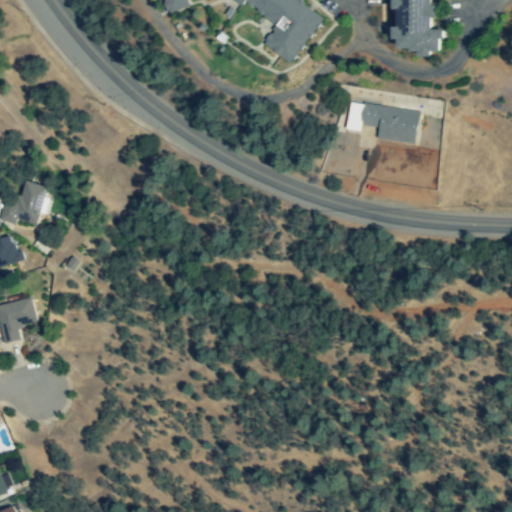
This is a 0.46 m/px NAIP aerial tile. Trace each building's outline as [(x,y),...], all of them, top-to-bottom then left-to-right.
[(199,0),(230,0),(232,4),(249,6),(273,31),(261,42),(283,65),(321,27),(295,0),(161,0),(164,9),(199,0)] [(394,46),(426,60),(430,53),(434,53),(444,30),(429,31),(429,21),(433,19),(432,0),(390,0),(391,29),(389,29),(390,40),(394,42),(394,46)] [(417,113),(348,103),(344,132),(359,134),(359,127),(377,129),(375,141),(413,146),(417,113)] [(36,227),(46,189),(24,182),(19,199),(5,195),(0,212),(0,222),(15,226),(16,222),(36,227)] [(0,269),(20,265),(13,236),(0,239),(0,269)] [(70,274),(79,264),(71,257),(62,268),(70,274)] [(35,325),(31,300),(0,305),(0,343),(1,347),(19,343),(16,328),(35,325)] [(0,496),(12,493),(6,474),(0,476),(0,496)]
